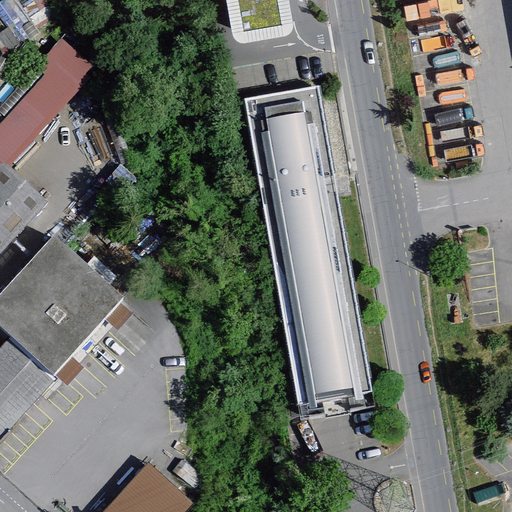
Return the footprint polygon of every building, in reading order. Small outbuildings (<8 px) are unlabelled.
[(301,0),(233,0),(240,40),(306,29),(301,0)] [(408,30),(453,26),(452,10),(466,8),(464,0),(424,0),(406,2),(408,30)] [(241,109),(301,420),(372,407),(312,95),(241,109)] [(0,255),(47,200),(0,161),(0,255)] [(0,447),(133,299),(61,236),(0,303),(0,325),(13,338),(0,352),(0,447)] [(187,511),(194,505),(150,462),(101,511),(187,511)]
